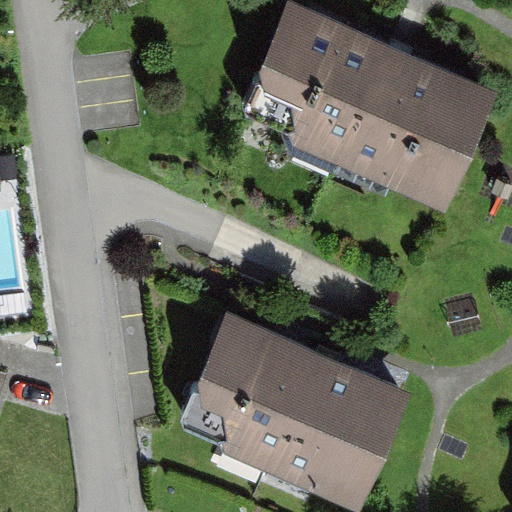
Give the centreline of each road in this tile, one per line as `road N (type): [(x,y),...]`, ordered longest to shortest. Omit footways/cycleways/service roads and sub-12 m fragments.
road 1 (residential): [(104,511),(43,28)]
road 2 (unknown): [(63,172),(364,297)]
